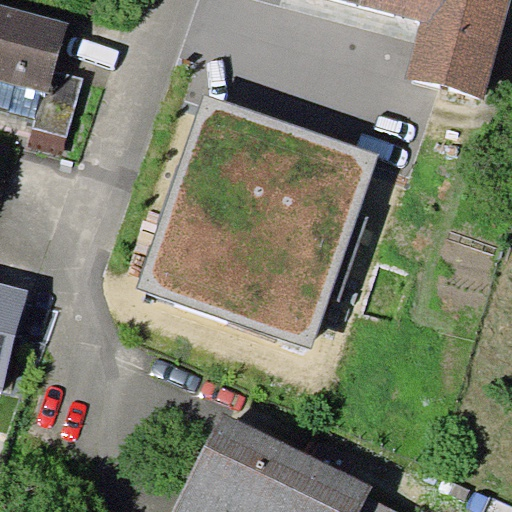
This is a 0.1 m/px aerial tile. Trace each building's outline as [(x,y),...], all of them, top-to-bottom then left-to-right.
[(511,0),(338,0),(420,21),(406,77),(483,97),(509,0),(511,0)] [(69,22),(0,3),(0,80),(44,93),(49,94),(56,71),(69,22)] [(82,78),(56,71),(49,94),(44,93),(37,116),(35,126),(66,134),(82,78)] [(44,93),(0,80),(0,105),(37,116),(44,93)] [(381,155),(206,95),(138,286),(312,349),(381,155)] [(29,145),(61,154),(66,134),(35,126),(29,145)] [(0,282),(0,389),(2,390),(27,289),(0,282)] [(171,511),(398,511),(364,495),(368,487),(222,413),(171,511)]
